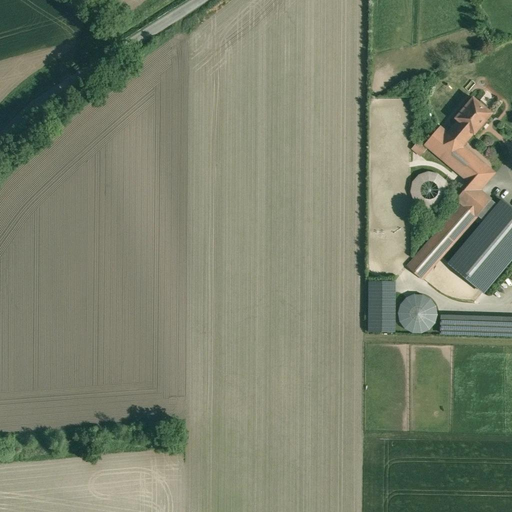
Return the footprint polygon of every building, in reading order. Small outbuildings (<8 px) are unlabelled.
[(479,103),(473,98),(456,118),(458,120),(447,133),(463,146),(474,133),(475,134),(480,127),(482,129),(488,122),(486,120),(492,113),(486,108),(488,106),(481,100),(479,103)] [(447,133),(440,127),(425,144),(470,183),(465,189),(457,199),(462,204),(410,263),(407,267),(415,273),(422,279),(477,216),(485,222),(499,206),(488,197),(480,190),(483,186),(474,179),(486,165),(463,146),(447,133)] [(411,148),(420,156),(427,149),(418,141),(411,148)] [(428,172),(419,175),(413,182),(411,191),(414,201),(421,207),(430,209),(440,206),(446,199),(448,189),(445,180),(438,174),(428,172)] [(485,222),(450,264),(483,292),(511,256),(511,208),(503,201),(499,206),(485,222)] [(395,282),(370,281),(369,332),(394,332),(395,282)] [(416,297),(407,300),(401,307),(399,317),(402,326),(409,332),(419,334),(428,331),(434,324),(436,314),(433,306),(426,299),(416,297)] [(511,317),(441,315),(440,333),(511,334),(511,317)]
